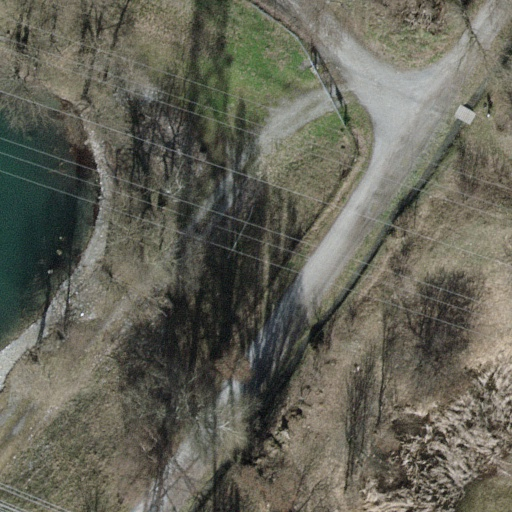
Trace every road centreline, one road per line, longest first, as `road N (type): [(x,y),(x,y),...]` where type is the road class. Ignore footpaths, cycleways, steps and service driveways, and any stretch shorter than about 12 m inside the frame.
road 1 (track): [(502,0),(154,511)]
road 2 (track): [(426,112),(298,0)]
